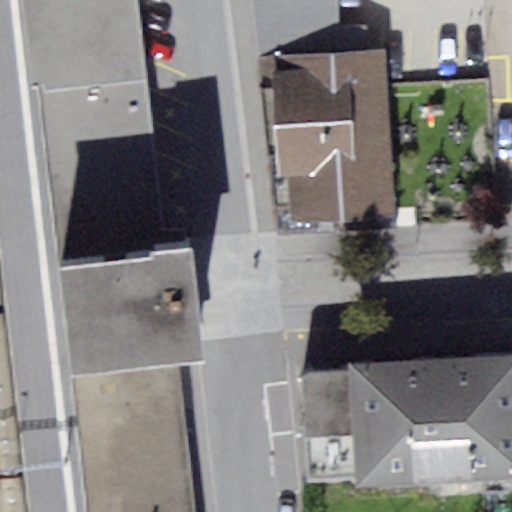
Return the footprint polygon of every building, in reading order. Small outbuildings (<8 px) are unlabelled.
[(83,511),(67,380),(60,325),(54,269),(36,114),(22,0),(0,0),(0,240),(31,511),(83,511)] [(60,325),(67,380),(102,375),(148,369),(177,366),(199,363),(192,308),(187,267),(185,253),(165,255),(136,0),(22,0),(36,114),(54,269),(60,325)] [(279,175),(288,174),(291,224),(393,218),(383,52),(281,58),(272,59),(258,60),(262,122),(276,121),(279,175)] [(511,354),(349,364),(350,371),(354,437),(357,490),(511,480),(511,354)] [(67,380),(83,511),(193,511),(191,493),(177,366),(148,369),(102,375),(67,380)] [(305,440),(354,437),(350,371),(305,372),(302,379),(305,440)]
